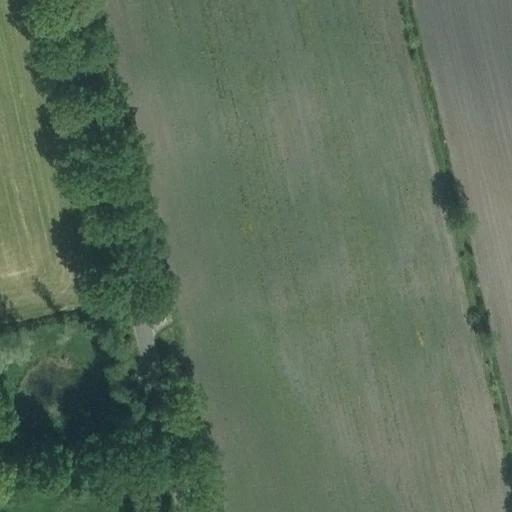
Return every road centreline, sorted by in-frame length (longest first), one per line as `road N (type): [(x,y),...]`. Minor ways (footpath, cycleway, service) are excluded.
road 1 (unclassified): [(186,511),(65,0)]
road 2 (track): [(169,437),(0,472)]
